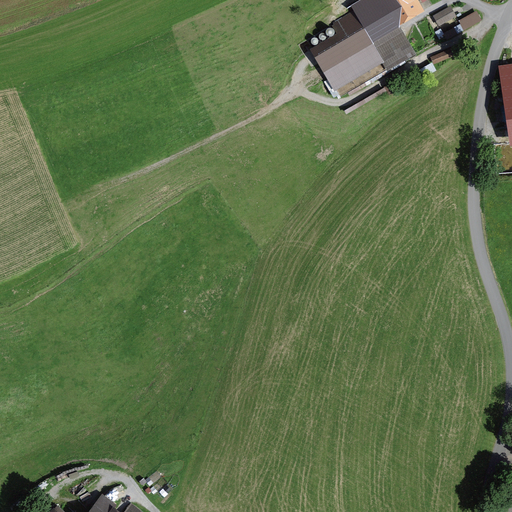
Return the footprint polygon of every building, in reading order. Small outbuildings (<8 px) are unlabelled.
[(383,61),(387,69),(415,53),(404,34),(404,35),(397,23),(421,8),(416,0),(375,0),(368,4),(334,24),(339,33),(312,49),(336,89),(383,61)] [(462,23),(445,31),(448,38),(484,19),(478,8),(460,18),(462,23)] [(436,16),(440,23),(453,16),(449,9),(436,16)] [(453,58),(450,50),(430,58),(433,66),(453,58)] [(386,87),(389,93),(395,90),(392,84),(386,87)] [(140,511),(130,504),(123,511),(116,511),(113,509),(115,506),(103,497),(91,511),(140,511)]
